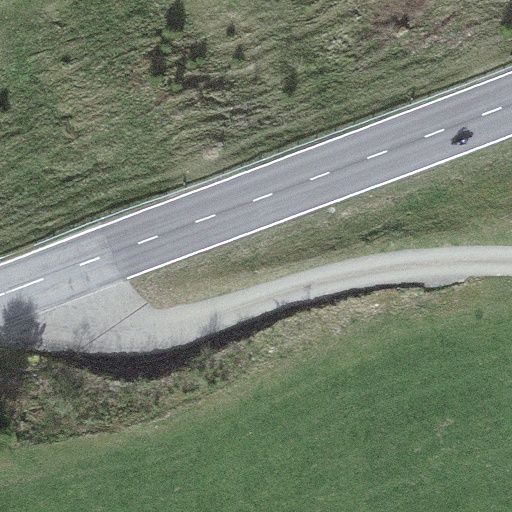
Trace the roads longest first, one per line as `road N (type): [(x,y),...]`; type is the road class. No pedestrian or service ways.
road 1 (secondary): [(23,286),(511,104)]
road 2 (unclassified): [(23,286),(77,315),(184,325),(362,275),(511,260)]
